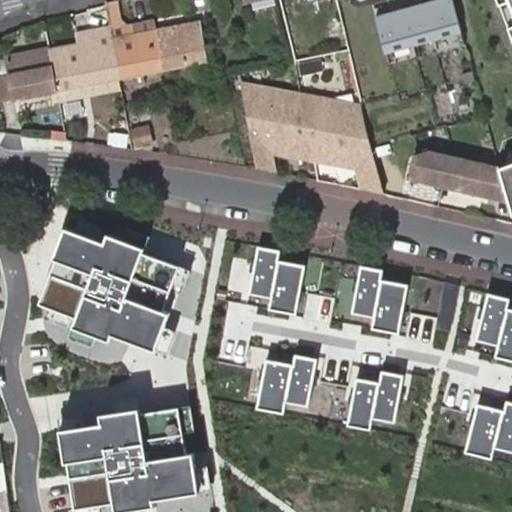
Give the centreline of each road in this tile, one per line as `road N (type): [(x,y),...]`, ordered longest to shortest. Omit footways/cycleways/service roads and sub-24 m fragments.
road 1 (residential): [(0,165),(108,169),(511,252)]
road 2 (residential): [(39,511),(0,258)]
